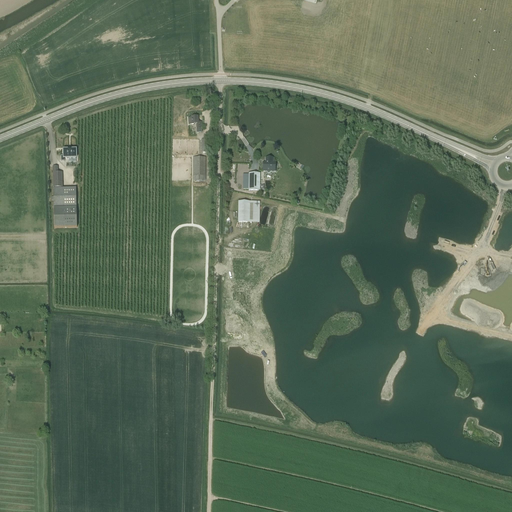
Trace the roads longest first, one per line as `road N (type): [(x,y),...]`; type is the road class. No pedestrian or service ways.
road 1 (primary): [(433,138),(339,98),(220,81),(135,88),(0,137)]
road 2 (track): [(214,339),(215,0)]
